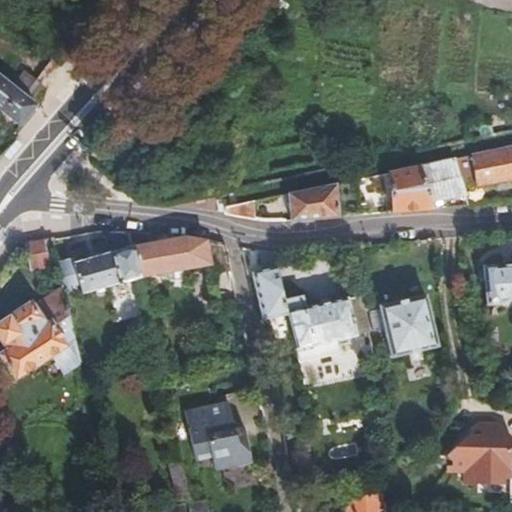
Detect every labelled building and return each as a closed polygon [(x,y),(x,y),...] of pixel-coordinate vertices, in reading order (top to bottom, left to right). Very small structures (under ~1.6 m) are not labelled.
[(37,77),(26,69),(13,85),(24,93),(37,77)] [(0,73),(0,105),(20,122),(35,103),(24,93),(13,85),(0,73)] [(511,178),(511,145),(453,158),(458,172),(474,169),(477,184),(511,178)] [(458,172),(453,158),(417,166),(430,201),(444,200),(445,206),(468,204),(458,172)] [(430,201),(417,166),(387,172),(391,211),(432,207),(430,201)] [(358,214),(354,179),(334,183),(338,216),(358,214)] [(338,216),(334,183),(285,193),(289,220),(338,216)] [(252,200),(222,205),(224,213),(254,219),(252,200)] [(60,285),(61,291),(77,288),(78,294),(106,287),(116,325),(146,318),(137,280),(129,246),(125,229),(107,229),(111,251),(71,260),(70,257),(54,261),(60,285)] [(129,246),(137,280),(208,262),(210,272),(229,268),(223,242),(209,239),(203,238),(194,236),(180,235),(129,246)] [(46,244),(45,237),(23,241),(28,266),(48,262),(43,244),(46,244)] [(281,339),(293,336),(284,296),(272,247),(259,246),(264,268),(252,271),(263,319),(274,317),(277,329),(278,329),(281,339)] [(494,262),(481,263),(485,302),(498,301),(499,298),(511,296),(511,263),(495,265),(494,262)] [(58,373),(77,360),(61,291),(60,285),(28,308),(24,302),(0,319),(0,363),(12,380),(35,363),(46,356),(58,373)] [(378,302),(379,306),(384,325),(390,352),(436,342),(424,292),(378,302)] [(284,296),(293,336),(295,345),(370,328),(362,293),(301,307),(298,293),(284,296)] [(384,325),(379,306),(369,308),(374,327),(384,325)] [(46,356),(35,363),(47,380),(58,373),(46,356)] [(231,420),(229,414),(226,398),(181,409),(194,459),(211,455),(215,470),(251,462),(243,423),(242,423),(237,425),(231,420)] [(242,423),(229,414),(231,420),(237,425),(242,423)] [(511,463),(508,464),(508,443),(503,435),(508,431),(497,418),(475,417),(468,424),(468,434),(467,438),(461,444),(458,444),(453,444),(443,454),(451,462),(451,466),(461,467),(460,477),(477,478),(483,472),(499,473),(508,473),(507,497),(511,496),(511,463)] [(458,439),(458,444),(461,444),(467,438),(468,434),(463,434),(458,439)] [(189,499),(181,466),(170,468),(179,502),(189,499)] [(383,511),(382,495),(382,491),(345,494),(346,509),(342,511),(383,511)] [(211,511),(208,495),(189,499),(190,511),(211,511)]
